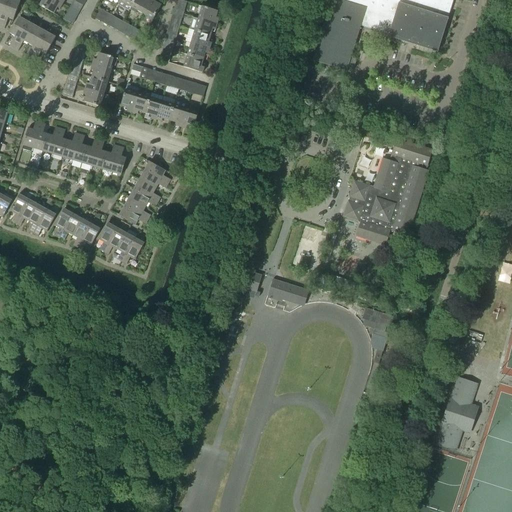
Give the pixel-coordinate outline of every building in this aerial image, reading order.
[(15,20),(21,2),(14,0),(10,0),(0,27),(5,29),(9,18),(15,20)] [(0,0),(0,27),(10,0),(0,0)] [(55,14),(62,3),(56,0),(43,0),(41,6),(55,14)] [(133,8),(137,0),(122,0),(122,2),(120,1),(118,5),(128,11),(131,7),(133,8)] [(144,14),(151,0),(137,0),(133,8),(144,14)] [(154,20),(162,5),(152,0),(151,0),(144,14),(154,20)] [(330,0),(312,61),(347,71),(348,67),(353,69),(357,59),(351,57),(361,23),(389,32),(389,35),(438,50),(453,0),(330,0)] [(215,24),(219,12),(203,7),(199,19),(215,24)] [(113,22),(116,17),(110,14),(108,19),(113,22)] [(74,25),(76,21),(67,16),(65,19),(74,25)] [(16,37),(26,21),(20,18),(11,34),(16,36),(16,37)] [(212,36),(215,24),(199,19),(196,31),(212,36)] [(16,50),(31,23),(26,21),(16,37),(16,36),(10,46),(16,50)] [(27,42),(36,26),(31,23),(16,50),(19,51),(24,41),(27,42)] [(32,45),(41,29),(36,26),(27,42),(32,45)] [(31,58),(46,32),(41,29),(32,45),(33,46),(28,56),(31,58)] [(133,39),(136,34),(130,31),(127,36),(133,39)] [(208,48),(212,36),(196,31),(192,43),(208,48)] [(36,61),(42,51),(51,35),(46,32),(31,58),(36,61)] [(47,54),(56,38),(51,35),(42,51),(47,54)] [(205,60),(208,48),(192,43),(188,55),(205,60)] [(112,71),(116,59),(100,54),(97,66),(112,71)] [(201,73),(205,60),(188,55),(185,68),(201,73)] [(109,83),(112,71),(97,66),(93,79),(109,83)] [(105,95),(109,83),(93,79),(89,90),(105,95)] [(134,110),(139,94),(138,94),(139,88),(128,85),(127,91),(122,107),(134,110)] [(101,108),(105,95),(89,90),(85,103),(101,108)] [(147,114),(151,98),(139,94),(134,110),(147,114)] [(159,118),(163,102),(151,98),(147,114),(159,118)] [(171,121),(176,105),(163,102),(159,118),(171,121)] [(183,125),(187,109),(176,105),(171,121),(183,125)] [(195,129),(200,113),(187,109),(183,125),(195,129)] [(34,149),(42,123),(37,121),(35,130),(29,128),(24,145),(34,149)] [(44,151),(49,134),(44,133),(47,124),(42,123),(34,149),(44,151)] [(54,154),(61,128),(57,127),(54,136),(49,134),(44,151),(54,154)] [(63,157),(69,140),(64,139),(66,130),(61,128),(54,154),(63,157)] [(372,139),(374,132),(367,129),(364,136),(372,139)] [(73,160),(81,134),(76,133),(73,142),(69,140),(63,157),(73,160)] [(83,163),(88,146),(83,145),(86,136),(81,134),(73,160),(83,163)] [(93,166),(100,140),(96,139),(93,147),(88,146),(83,163),(93,166)] [(426,170),(433,150),(397,139),(390,161),(383,159),(374,187),(354,182),(344,217),(361,222),(356,236),(386,246),(390,231),(407,237),(428,171),(426,170)] [(102,169),(107,152),(103,150),(105,142),(100,140),(93,166),(102,169)] [(112,172),(120,146),(115,145),(112,153),(107,152),(102,169),(112,172)] [(122,175),(127,158),(122,156),(125,148),(120,146),(112,172),(122,175)] [(168,184),(171,179),(164,175),(167,171),(150,162),(145,171),(168,184)] [(166,188),(168,184),(145,171),(140,180),(157,189),(159,185),(166,188)] [(158,202),(161,198),(154,194),(157,189),(140,180),(135,189),(158,202)] [(156,206),(158,202),(135,189),(130,197),(146,207),(149,202),(156,206)] [(17,224),(30,200),(21,195),(12,211),(17,214),(12,221),(17,224)] [(0,215),(3,217),(13,201),(4,196),(0,202),(0,215)] [(149,220),(151,215),(144,211),(146,207),(130,197),(125,206),(149,220)] [(30,221),(39,205),(30,200),(17,224),(21,226),(25,218),(30,221)] [(34,233),(47,210),(39,205),(30,221),(34,223),(30,231),(34,233)] [(146,224),(149,220),(125,206),(120,216),(136,225),(139,220),(146,224)] [(61,238),(74,214),(65,209),(56,225),(61,228),(57,235),(61,238)] [(48,231),(57,215),(47,210),(34,233),(39,236),(43,228),(48,231)] [(74,235),(83,219),(74,214),(61,238),(65,240),(70,233),(74,235)] [(74,245),(78,247),(91,224),(83,219),(74,235),(79,238),(74,245)] [(105,252),(118,228),(109,223),(100,240),(105,242),(101,249),(105,252)] [(78,247),(83,250),(87,243),(92,245),(101,230),(91,224),(78,247)] [(118,249),(127,233),(118,228),(105,252),(109,254),(114,247),(118,249)] [(137,234),(129,230),(127,233),(118,249),(122,252),(118,259),(123,262),(136,238),(135,238),(137,234)] [(136,260),(145,244),(136,238),(123,262),(127,264),(131,257),(136,260)] [(256,293),(262,276),(240,269),(233,292),(248,297),(250,291),(256,293)] [(306,290),(274,280),(269,297),(276,300),(279,291),(303,299),(306,290)] [(228,304),(225,314),(231,316),(234,306),(228,304)] [(365,309),(362,320),(365,321),(363,325),(370,327),(369,333),(372,334),(371,340),(374,341),(372,346),(377,348),(373,361),(379,363),(394,318),(365,309)] [(469,433),(477,407),(471,405),(477,385),(458,379),(437,444),(456,450),(462,431),(469,433)]
